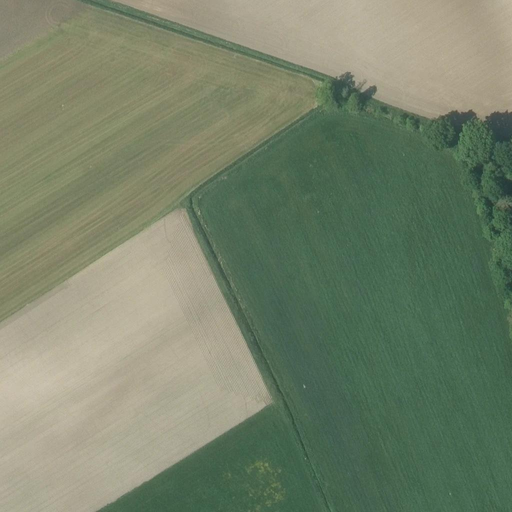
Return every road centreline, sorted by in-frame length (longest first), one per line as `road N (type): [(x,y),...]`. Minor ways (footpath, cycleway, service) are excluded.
road 1 (track): [(494,149),(339,97)]
road 2 (track): [(511,280),(487,192),(494,149),(511,141)]
